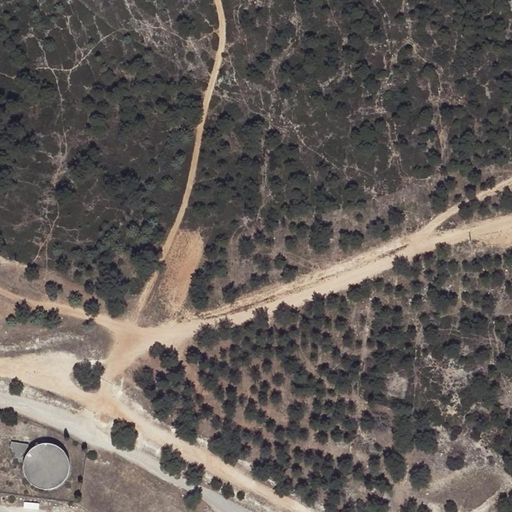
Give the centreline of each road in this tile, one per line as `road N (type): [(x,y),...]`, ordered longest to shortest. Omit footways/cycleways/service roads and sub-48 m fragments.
road 1 (track): [(511,216),(324,271),(126,351),(97,393),(300,511)]
road 2 (track): [(215,0),(220,48),(189,173),(126,351),(101,324),(73,310),(0,291)]
